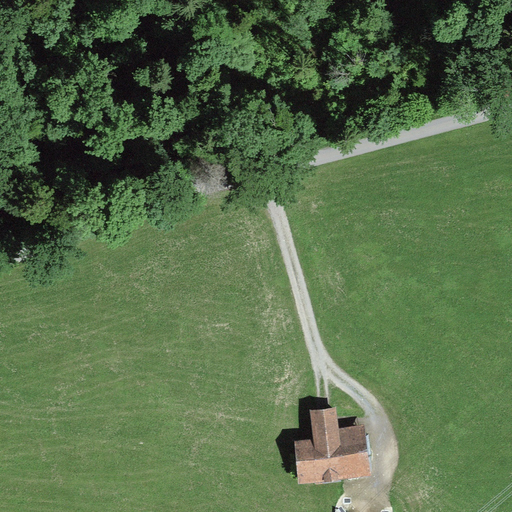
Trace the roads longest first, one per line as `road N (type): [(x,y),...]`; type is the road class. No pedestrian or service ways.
road 1 (unclassified): [(0,256),(511,99)]
road 2 (track): [(381,480),(380,416),(326,365),(265,172)]
